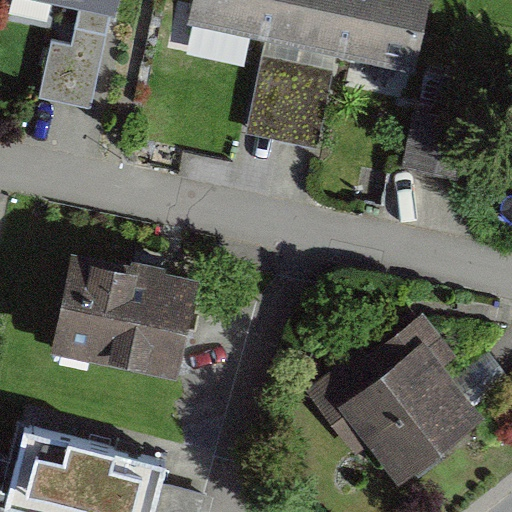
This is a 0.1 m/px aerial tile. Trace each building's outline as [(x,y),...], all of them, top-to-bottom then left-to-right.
[(36,0),(120,17),(123,0),(36,0)] [(433,0),(196,0),(189,39),(417,84),(433,0)] [(204,291),(68,263),(49,359),(185,387),(204,291)] [(429,339),(347,400),(408,482),(490,421),(429,339)] [(212,511),(223,472),(15,420),(0,480),(0,511),(212,511)]
